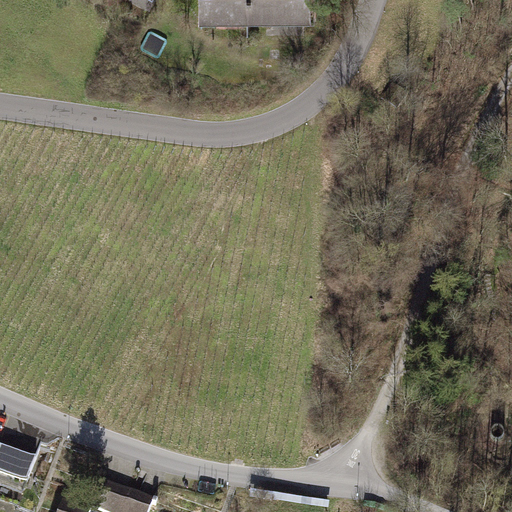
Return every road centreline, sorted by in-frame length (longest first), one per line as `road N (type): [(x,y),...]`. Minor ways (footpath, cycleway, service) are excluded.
road 1 (residential): [(0,399),(162,459),(236,477),(343,485),(428,511)]
road 2 (residential): [(374,0),(341,76),(277,124),(216,135),(0,107)]
road 3 (track): [(343,485),(406,359),(462,171),(511,82)]
